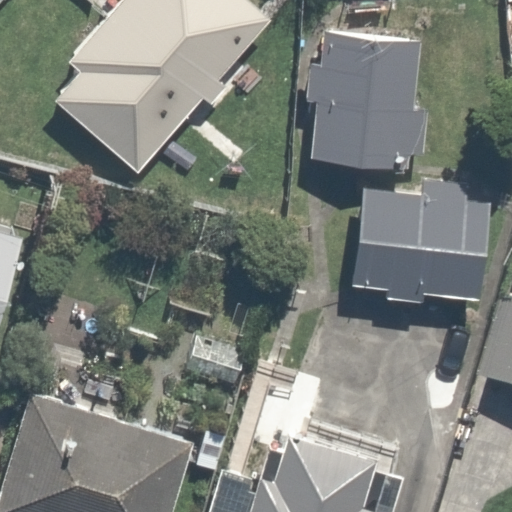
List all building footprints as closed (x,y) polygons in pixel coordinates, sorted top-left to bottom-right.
[(266,0),(216,0),(247,24),(266,0)] [(313,14),(310,46),(296,45),(293,88),(308,89),(304,141),(398,147),(398,140),(418,142),(421,96),(401,95),(406,20),(313,14)] [(32,80),(0,71),(0,137),(16,142),(32,80)] [(423,289),(424,279),(475,282),(482,174),(346,165),(339,273),(383,276),(382,286),(423,289)] [(0,268),(9,229),(0,227),(0,268)] [(511,304),(496,300),(474,377),(511,388),(511,304)] [(242,344),(186,329),(176,365),(232,380),(242,344)] [(164,511),(188,433),(17,383),(0,440),(0,510),(6,511),(164,511)] [(367,511),(371,498),(355,494),(365,459),(272,433),(265,458),(242,451),(224,511),(367,511)]
